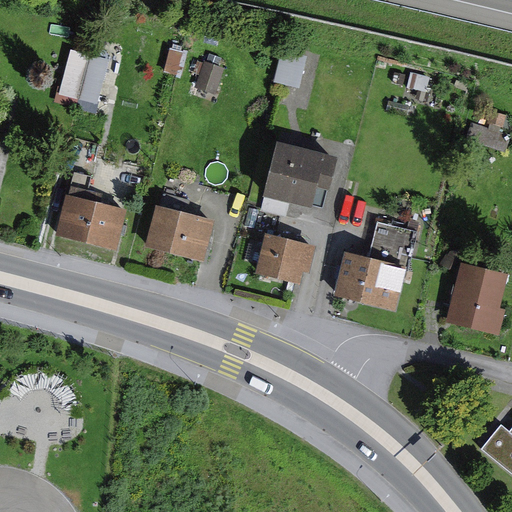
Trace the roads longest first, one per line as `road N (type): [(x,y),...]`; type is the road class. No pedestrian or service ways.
road 1 (secondary): [(0,278),(237,351),(340,406)]
road 2 (residential): [(511,373),(382,351),(340,406)]
road 3 (secondary): [(340,406),(418,471),(452,511)]
